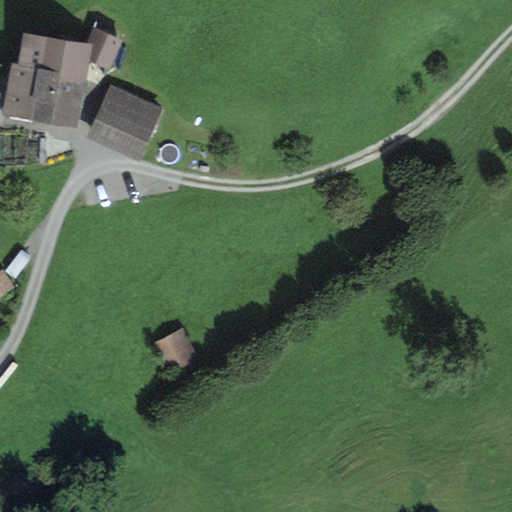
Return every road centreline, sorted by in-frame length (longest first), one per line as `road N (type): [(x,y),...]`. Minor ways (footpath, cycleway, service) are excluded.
road 1 (track): [(182,178),(283,182),(372,152),(425,120),(511,32)]
road 2 (unclassified): [(0,361),(78,180),(112,165),(182,178)]
